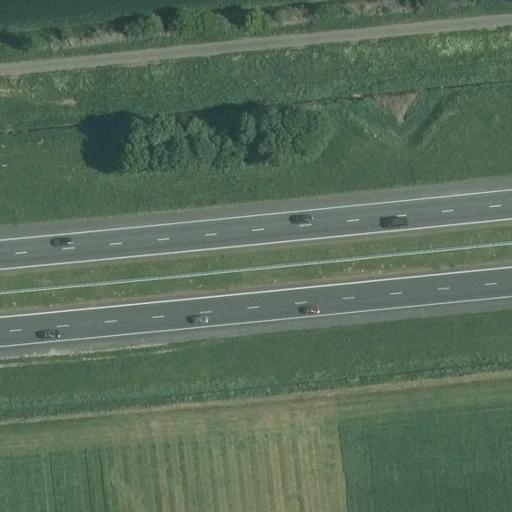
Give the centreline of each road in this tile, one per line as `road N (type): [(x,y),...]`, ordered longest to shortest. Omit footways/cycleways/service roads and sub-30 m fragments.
road 1 (motorway): [(0,333),(511,283)]
road 2 (unclassified): [(0,70),(511,20)]
road 3 (motorway): [(511,198),(0,243)]
